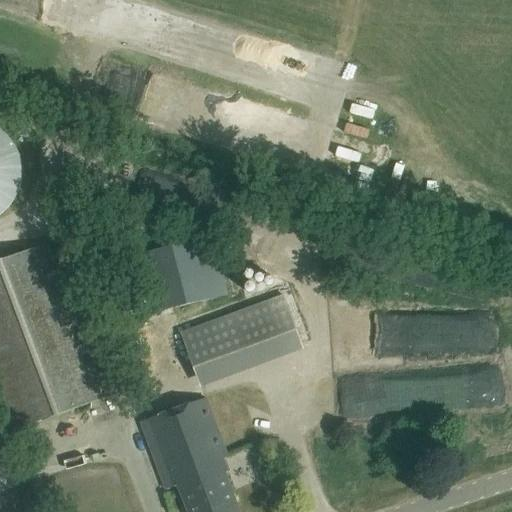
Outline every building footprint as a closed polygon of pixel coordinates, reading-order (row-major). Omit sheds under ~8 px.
[(226,299),(209,241),(149,258),(166,316),(226,299)] [(105,399),(48,245),(0,262),(0,404),(11,434),(105,399)] [(298,333),(285,296),(183,332),(196,369),(298,333)] [(456,345),(456,326),(361,325),(361,344),(456,345)] [(227,459),(206,401),(141,425),(166,491),(179,486),(188,511),(239,511),(225,475),(228,474),(223,461),(227,459)]
